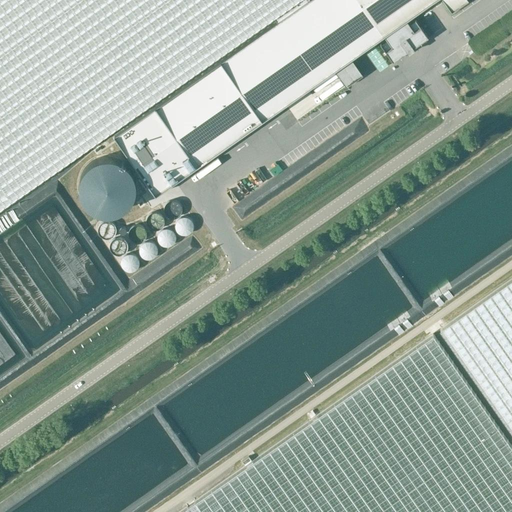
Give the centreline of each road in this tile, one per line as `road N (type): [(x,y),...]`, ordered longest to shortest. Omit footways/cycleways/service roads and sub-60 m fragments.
road 1 (unclassified): [(0,443),(511,85)]
road 2 (unknown): [(159,511),(511,263)]
